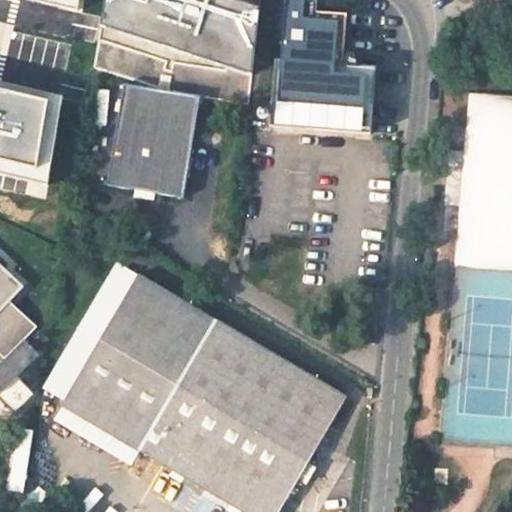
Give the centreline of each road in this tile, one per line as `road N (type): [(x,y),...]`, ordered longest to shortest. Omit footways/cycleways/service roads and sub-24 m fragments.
road 1 (residential): [(390,381),(420,45),(407,0)]
road 2 (unknown): [(396,320),(351,300),(362,187),(351,167),(302,168),(293,179),(282,269)]
road 3 (unknown): [(222,295),(390,381)]
road 4 (residential): [(390,381),(381,511)]
